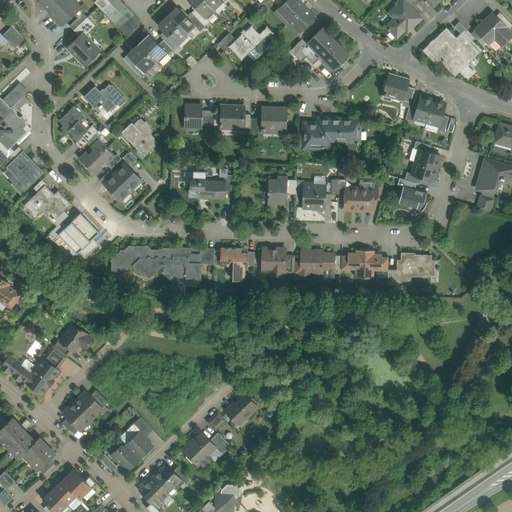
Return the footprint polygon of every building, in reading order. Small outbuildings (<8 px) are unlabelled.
[(39,0),(50,11),(62,0),(39,0)] [(72,0),(62,0),(50,11),(62,24),(73,14),(80,8),(79,7),(72,0)] [(108,0),(96,0),(94,2),(102,11),(111,2),(108,0)] [(142,22),(120,0),(108,0),(111,2),(115,7),(119,11),(123,15),(128,20),(132,24),(136,28),(142,22)] [(214,10),(204,0),(187,0),(196,9),(205,18),(206,18),(214,10)] [(204,0),(214,10),(223,2),(221,0),(204,0)] [(296,0),(287,0),(278,9),(289,21),(304,7),(296,0)] [(411,6),(404,0),(401,0),(396,5),(394,7),(399,12),(385,26),(387,28),(386,29),(388,31),(389,30),(396,38),(410,24),(413,26),(422,18),(411,6)] [(111,2),(102,11),(106,15),(115,7),(111,2)] [(80,8),(73,14),(77,18),(78,18),(83,13),(88,8),(83,3),(79,7),(80,8)] [(188,17),(177,6),(169,15),(186,33),(194,25),(195,24),(188,17)] [(115,7),(106,15),(111,19),(119,11),(115,7)] [(304,7),(289,21),(299,31),(300,32),(308,24),(315,18),(304,7)] [(206,18),(205,18),(196,9),(192,13),(204,26),(209,21),(206,18)] [(119,11),(111,19),(115,24),(123,15),(119,11)] [(511,27),(511,24),(500,12),(495,16),(509,30),(511,27)] [(83,13),(78,18),(77,18),(69,26),(74,30),(87,17),(83,13)] [(200,31),(204,26),(192,13),(188,17),(195,24),(194,25),(200,31)] [(495,16),(493,14),(487,19),(486,18),(475,30),(486,41),(494,34),(503,44),(511,34),(511,33),(509,30),(495,16)] [(123,15),(115,24),(119,28),(128,20),(123,15)] [(186,33),(169,15),(158,25),(165,33),(175,44),(186,33)] [(87,17),(74,30),(79,36),(83,32),(86,35),(95,25),(87,17)] [(128,20),(119,28),(123,32),(132,24),(128,20)] [(132,24),(123,32),(127,37),(136,28),(132,24)] [(308,24),(300,32),(299,31),(297,33),(302,38),(312,29),(308,24)] [(251,26),(245,32),(243,34),(242,33),(228,46),(241,60),(253,48),(259,55),(268,47),(268,48),(270,46),(274,42),(269,37),(268,37),(263,41),(258,36),(260,34),(259,34),(251,26)] [(267,26),(259,34),(260,34),(258,36),(263,41),(268,37),(269,37),(273,33),(267,26)] [(24,39),(11,27),(3,35),(8,41),(15,48),(24,39)] [(310,45),(306,48),(305,46),(298,53),(293,48),(290,50),(300,61),(311,72),(324,60),(333,69),(348,53),(323,27),(307,42),(308,43),(310,45)] [(471,33),(466,28),(460,34),(461,35),(463,34),(470,42),(475,38),(471,33)] [(438,38),(470,72),(474,68),(468,62),(479,51),(470,42),(463,34),(461,35),(456,40),(446,30),(438,38)] [(486,41),(475,30),(471,33),(475,38),(482,45),(486,41)] [(228,31),(217,42),(222,48),(234,37),(228,31)] [(3,35),(0,32),(0,48),(8,41),(3,35)] [(86,35),(83,32),(79,36),(67,48),(85,66),(101,50),(86,35)] [(175,44),(165,33),(161,37),(163,40),(173,50),(176,47),(174,45),(175,44)] [(159,44),(149,34),(138,44),(155,61),(165,51),(166,51),(159,44)] [(303,38),(293,48),(298,53),(305,46),(308,43),(307,42),(303,38)] [(470,72),(438,38),(424,51),(429,57),(432,55),(440,63),(443,60),(454,71),(456,68),(459,71),(465,76),(470,72)] [(173,50),(163,40),(159,44),(166,51),(165,51),(168,54),(173,50)] [(155,61),(138,44),(128,54),(136,63),(144,72),(145,71),(155,61)] [(144,72),(136,63),(132,67),(142,78),(147,74),(145,71),(144,72)] [(408,82),(388,76),(384,92),(385,92),(383,98),(390,100),(391,99),(390,99),(392,94),(403,98),(407,86),(408,82)] [(109,84),(101,92),(95,86),(84,97),(97,110),(100,107),(102,106),(107,112),(117,102),(116,101),(121,96),(109,84)] [(414,88),(407,86),(403,98),(402,100),(410,102),(414,88)] [(12,91),(2,100),(10,109),(20,99),(12,91)] [(433,100),(420,96),(417,108),(414,118),(426,122),(433,100)] [(2,100),(1,99),(0,99),(0,138),(8,147),(26,131),(22,127),(25,124),(10,109),(2,100)] [(445,103),(433,100),(426,122),(438,125),(439,126),(442,115),(445,103)] [(203,106),(185,105),(184,126),(202,126),(202,125),(203,110),(203,106)] [(417,108),(409,105),(405,119),(414,121),(414,118),(417,108)] [(74,106),(59,120),(64,125),(61,127),(67,134),(70,132),(74,136),(73,137),(77,142),(83,136),(82,136),(83,135),(88,130),(88,129),(77,118),(82,114),(74,106)] [(244,106),(222,106),(221,122),(220,122),(220,125),(221,125),(221,127),(243,127),(243,114),(244,106)] [(274,108),(274,107),(262,107),(262,118),(262,122),(263,122),(262,127),(262,130),(263,130),(276,131),(276,132),(286,133),(287,109),(274,108)] [(215,111),(203,110),(202,125),(214,125),(215,111)] [(449,117),(442,115),(439,126),(438,125),(437,130),(444,132),(449,117)] [(262,118),(250,118),(250,128),(250,131),(256,132),(256,127),(262,127),(263,122),(262,122),(262,118)] [(332,141),(332,119),(319,118),(318,123),(304,123),(304,136),(304,147),(331,148),(332,141)] [(139,119),(133,124),(131,122),(121,132),(138,150),(145,143),(149,147),(157,140),(151,134),(152,133),(148,128),(151,126),(146,121),(143,123),(139,119)] [(332,119),(332,141),(347,141),(347,119),(332,119)] [(347,119),(347,141),(346,149),(356,149),(356,146),(358,146),(358,142),(359,142),(359,119),(347,119)] [(511,126),(499,123),(494,142),(511,146),(511,126)] [(92,125),(88,129),(88,130),(83,135),(88,141),(97,133),(98,131),(92,125)] [(88,141),(86,142),(91,147),(99,139),(101,137),(97,133),(88,141)] [(87,167),(108,148),(99,139),(91,147),(94,150),(89,154),(86,151),(79,158),(87,167)] [(431,145),(416,141),(414,148),(418,150),(419,149),(429,152),(431,145)] [(19,146),(9,156),(14,161),(23,153),(24,154),(25,152),(19,146)] [(108,148),(87,167),(96,175),(102,169),(99,165),(104,161),(107,164),(115,156),(108,148)] [(429,152),(419,149),(418,150),(414,148),(412,154),(410,155),(409,160),(415,162),(437,168),(441,155),(429,152)] [(138,161),(128,152),(124,156),(133,166),(138,161)] [(14,161),(8,168),(18,179),(14,183),(21,191),(41,172),(24,154),(23,153),(14,161)] [(115,156),(107,164),(111,168),(121,158),(117,154),(115,156)] [(511,167),(485,159),(477,188),(493,193),(498,176),(511,179),(511,167)] [(437,168),(415,162),(411,174),(422,177),(433,180),(437,168)] [(125,163),(115,173),(111,176),(105,183),(105,184),(121,200),(141,180),(125,163)] [(219,167),(218,174),(228,175),(229,169),(219,167)] [(223,181),(205,180),(205,171),(193,171),(193,180),(190,180),(190,195),(204,196),(203,198),(225,199),(226,191),(226,181),(223,181)] [(111,176),(107,172),(99,180),(104,185),(105,184),(105,183),(111,176)] [(422,177),(411,174),(407,172),(404,179),(405,179),(416,183),(420,184),(422,177)] [(288,176),(277,176),(277,180),(268,179),(268,193),(269,193),(269,197),(268,197),(267,206),(277,207),(277,204),(285,204),(285,198),(285,194),(287,194),(287,180),(288,176)] [(233,177),(224,177),(223,181),(226,181),(226,191),(233,191),(233,177)] [(416,183),(405,179),(404,179),(399,178),(397,184),(403,186),(403,185),(415,189),(416,183)] [(42,179),(33,187),(38,192),(44,186),(47,184),(42,179)] [(346,179),(338,179),(338,194),(345,194),(345,188),(346,188),(346,179)] [(296,180),(287,180),(287,194),(296,194),(296,180)] [(325,184),(304,183),(303,207),(325,208),(325,194),(326,184),(325,184)] [(415,189),(403,185),(403,186),(398,203),(417,208),(420,212),(422,210),(422,211),(425,207),(426,204),(427,202),(424,201),(427,193),(415,189)] [(44,186),(38,192),(39,193),(35,196),(34,195),(24,205),(35,218),(43,211),(53,221),(72,204),(58,190),(53,195),(44,186)] [(346,188),(345,188),(345,194),(344,209),(358,209),(359,188),(346,188)] [(373,189),(359,188),(358,209),(372,210),(373,189)] [(494,199),(481,195),(478,207),(490,211),(494,199)] [(67,226),(60,232),(61,233),(68,241),(72,237),(83,248),(99,232),(80,213),(67,226)] [(62,221),(50,233),(55,239),(61,233),(60,232),(67,226),(62,221)] [(147,246),(129,245),(124,250),(120,250),(120,252),(110,260),(111,262),(111,270),(113,270),(112,275),(118,275),(130,263),(137,271),(139,270),(143,274),(145,272),(149,277),(163,264),(164,266),(165,266),(166,267),(173,267),(176,271),(176,275),(186,276),(185,284),(195,284),(197,282),(198,276),(200,274),(200,263),(200,254),(186,254),(186,251),(180,250),(179,249),(164,249),(162,250),(151,250),(147,246)] [(241,248),(221,247),(220,251),(220,265),(220,266),(230,266),(230,268),(233,268),(232,280),(245,280),(245,268),(247,269),(248,267),(248,265),(248,252),(241,252),(241,248)] [(286,249),(263,248),(262,258),(260,259),(260,266),(262,268),(267,268),(268,267),(272,267),(272,275),(282,276),(282,272),(285,272),(285,256),(286,249)] [(315,250),(301,250),(300,261),(300,273),(300,274),(309,275),(309,271),(323,272),(323,269),(334,269),(335,255),(335,253),(323,253),(323,251),(319,251),(319,249),(315,249),(315,250)] [(374,250),(356,249),(356,252),(352,252),(352,255),(348,255),(347,269),(352,269),(352,267),(357,267),(357,277),(372,277),(372,267),(377,268),(377,270),(382,270),(382,256),(378,256),(378,253),(374,253),(374,250)] [(214,251),(200,251),(200,254),(200,263),(214,264),(214,251)] [(415,253),(401,253),(401,260),(397,260),(397,270),(399,270),(399,280),(411,280),(411,274),(438,274),(438,269),(439,269),(439,266),(438,266),(438,260),(431,260),(432,255),(421,255),(421,256),(415,256),(415,253)] [(294,255),(287,255),(287,256),(285,256),(285,272),(287,272),(287,273),(294,273),(294,261),(294,255)] [(397,270),(388,270),(387,284),(399,284),(399,280),(399,270),(397,270)] [(0,277),(0,300),(11,308),(20,295),(8,286),(9,284),(0,277)] [(76,328),(71,334),(67,331),(60,340),(60,341),(72,350),(75,350),(79,344),(85,348),(92,339),(86,334),(87,334),(81,330),(79,330),(76,328)] [(72,350),(60,341),(60,340),(58,339),(52,346),(67,356),(72,350)] [(67,356),(52,346),(43,359),(58,369),(67,356)] [(28,371),(8,357),(2,365),(3,365),(1,367),(3,369),(3,370),(5,372),(7,372),(9,373),(11,371),(14,373),(13,376),(14,377),(15,379),(17,380),(18,380),(20,381),(22,379),(28,371)] [(43,359),(37,367),(36,366),(31,373),(28,371),(22,379),(26,382),(28,384),(28,386),(30,387),(32,387),(36,389),(36,391),(38,392),(39,392),(42,394),(48,385),(48,386),(53,379),(59,370),(58,369),(43,359)] [(107,403),(95,390),(91,395),(101,406),(104,406),(107,403)] [(91,395),(86,391),(74,402),(91,419),(103,408),(101,406),(91,395)] [(244,393),(234,403),(235,404),(227,412),(232,418),(232,421),(235,424),(238,424),(241,421),(241,420),(243,418),(243,419),(247,418),(253,413),(253,410),(258,405),(258,402),(254,398),(251,398),(250,398),(244,393)] [(91,419),(74,402),(63,413),(67,418),(77,428),(80,431),(91,419)] [(217,412),(207,421),(215,430),(225,420),(217,412)] [(141,416),(129,428),(136,435),(139,431),(145,437),(153,429),(141,416)] [(0,429),(0,437),(4,441),(20,425),(20,426),(17,423),(17,421),(13,417),(7,423),(0,429)] [(77,428),(67,418),(62,423),(75,434),(77,431),(77,428)] [(20,425),(4,441),(11,449),(28,433),(27,434),(24,431),(24,429),(20,425)] [(145,437),(139,431),(136,435),(126,444),(140,458),(153,446),(145,437)] [(28,433),(11,449),(19,457),(40,437),(35,442),(32,438),(32,437),(28,433)] [(210,441),(202,433),(190,444),(188,443),(182,448),(190,456),(189,457),(189,459),(192,462),(194,462),(194,461),(198,465),(199,463),(203,467),(204,467),(207,464),(207,463),(207,462),(209,462),(212,460),(212,458),(208,455),(216,448),(216,447),(210,441)] [(231,446),(218,433),(210,441),(216,447),(216,448),(222,454),(231,446)] [(40,437),(19,457),(23,453),(31,461),(47,445),(44,442),(44,441),(40,437)] [(140,458),(126,444),(121,449),(116,449),(111,454),(127,471),(140,458)] [(47,445),(31,461),(38,469),(50,459),(55,454),(51,450),(51,449),(47,445)] [(117,467),(104,454),(99,458),(112,471),(117,467)] [(50,459),(39,469),(43,473),(54,463),(50,459)] [(164,465),(152,477),(166,491),(172,485),(176,489),(183,482),(183,481),(174,471),(172,473),(164,465)] [(191,480),(179,467),(174,471),(183,481),(183,482),(186,485),(191,480)] [(85,480),(74,469),(62,480),(76,495),(80,498),(92,487),(85,480)] [(15,481),(5,470),(0,475),(11,486),(15,481)] [(11,486),(0,475),(0,483),(5,489),(7,490),(11,486)] [(105,492),(89,475),(85,480),(92,487),(101,496),(105,492)] [(166,491),(152,477),(139,489),(151,501),(157,508),(159,506),(164,502),(162,500),(168,493),(166,491)] [(76,495),(62,480),(54,489),(67,503),(76,495)] [(7,490),(5,489),(0,493),(0,500),(5,506),(13,497),(7,490)] [(67,503),(54,489),(43,499),(48,504),(55,511),(59,511),(68,504),(67,503)] [(233,495),(217,494),(216,510),(216,511),(218,511),(217,511),(230,511),(231,511),(233,511),(233,506),(236,503),(233,500),(234,495),(233,495)] [(159,506),(157,508),(151,501),(146,506),(151,511),(162,511),(164,511),(159,506)]
